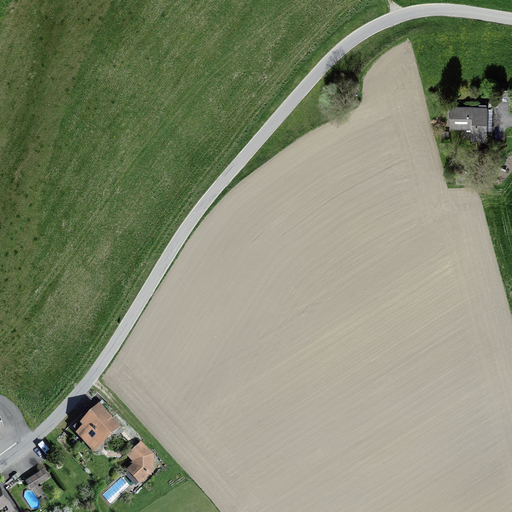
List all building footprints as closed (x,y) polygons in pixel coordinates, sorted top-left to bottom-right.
[(489,106),(450,106),(449,131),(471,131),(472,142),(487,143),(489,106)] [(114,416),(104,405),(85,424),(87,426),(81,432),(93,445),(99,439),(102,441),(116,428),(109,421),(114,416)] [(140,446),(130,456),(136,461),(136,465),(130,471),(140,481),(150,472),(148,471),(148,456),(150,456),(140,446)] [(43,471),(26,482),(28,486),(36,481),(38,483),(47,477),(43,471)] [(0,511),(10,511),(0,495),(0,511)]
